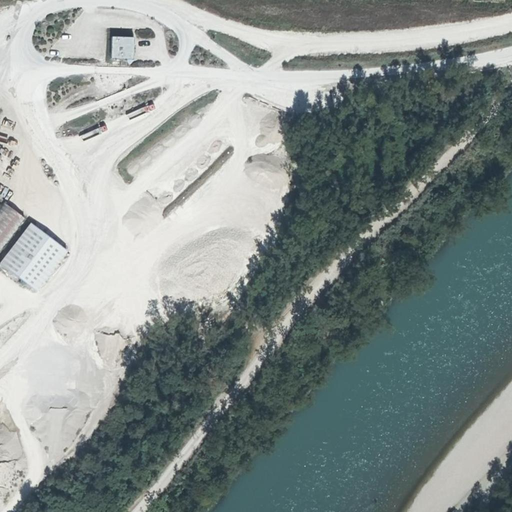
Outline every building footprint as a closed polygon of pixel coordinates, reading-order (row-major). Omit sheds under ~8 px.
[(55,11),(73,6),(71,0),(70,0),(53,5),(55,11)] [(128,43),(106,41),(104,63),(126,65),(128,43)] [(27,58),(32,56),(26,44),(22,46),(27,58)] [(222,142),(239,146),(244,129),(226,125),(222,142)] [(0,204),(0,243),(19,220),(0,204)] [(61,251),(25,223),(0,255),(0,267),(30,290),(61,251)]
